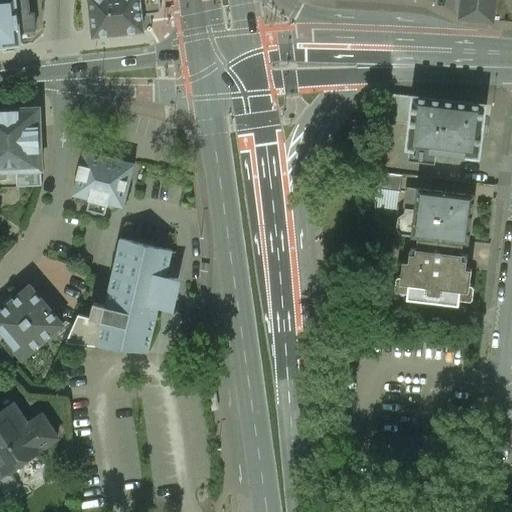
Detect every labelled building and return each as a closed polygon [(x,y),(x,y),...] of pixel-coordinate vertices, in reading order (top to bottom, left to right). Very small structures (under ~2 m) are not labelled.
[(0,0),(0,47),(22,45),(21,34),(17,0),(0,0)] [(31,14),(28,0),(17,0),(21,34),(37,32),(35,14),(31,14)] [(89,0),(94,37),(110,35),(131,33),(144,31),(140,0),(89,0)] [(140,0),(144,31),(151,31),(150,22),(150,16),(158,15),(159,13),(160,12),(161,10),(161,9),(159,0),(140,0)] [(495,0),(463,0),(461,19),(493,23),(495,0)] [(486,105),(414,96),(413,100),(411,125),(408,150),(480,158),(486,105)] [(413,100),(385,97),(382,121),(411,125),(413,100)] [(13,109),(5,109),(0,109),(0,180),(7,180),(7,172),(42,170),(42,163),(42,155),(41,150),(42,150),(42,142),(41,142),(41,137),(41,128),(40,128),(40,125),(43,120),(43,114),(39,108),(35,106),(28,106),(23,109),(13,109)] [(135,165),(84,152),(74,195),(90,199),(88,209),(106,213),(109,203),(125,207),(135,165)] [(42,170),(18,172),(18,187),(42,186),(42,170)] [(403,176),(378,173),(375,189),(401,192),(403,176)] [(181,184),(155,177),(148,204),(174,210),(181,184)] [(474,196),(419,190),(408,189),(405,214),(404,214),(399,219),(397,230),(402,236),(419,238),(463,243),(469,244),(474,196)] [(463,243),(419,238),(418,250),(411,249),(409,263),(404,262),(401,284),(409,285),(407,300),(460,307),(462,292),(470,293),(472,271),(466,270),(468,256),(462,255),(463,243)] [(172,252),(122,241),(103,322),(79,316),(67,343),(148,352),(160,302),(161,303),(163,297),(161,297),(172,252)] [(31,287),(15,300),(12,296),(3,304),(6,308),(0,313),(0,331),(23,359),(63,325),(31,287)] [(14,404),(0,413),(0,476),(3,474),(10,475),(16,471),(18,465),(42,449),(57,438),(42,415),(27,425),(14,404)]
